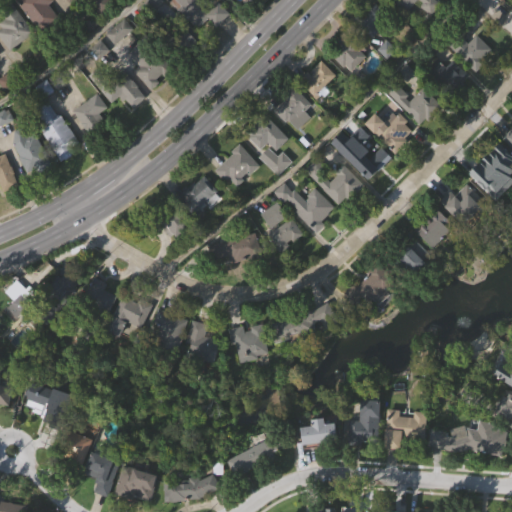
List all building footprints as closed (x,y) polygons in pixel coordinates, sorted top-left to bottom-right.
[(8,0),(33,32),(9,50),(0,39),(0,28),(1,28),(0,26),(0,22),(3,20),(0,15),(0,6),(8,0)] [(52,0),(47,5),(53,13),(36,26),(20,6),(21,5),(17,0),(52,0)] [(73,33),(84,24),(103,46),(115,35),(82,0),(56,0),(49,7),(73,33)] [(107,0),(112,5),(99,16),(85,0),(72,0),(68,3),(65,0),(107,0)] [(198,0),(197,1),(207,11),(216,2),(228,15),(216,27),(207,19),(196,30),(169,2),(171,0),(198,0)] [(249,15),(261,26),(285,0),(252,0),(258,6),(249,15)] [(435,0),(439,3),(439,5),(430,16),(414,3),(405,14),(390,2),(391,0),(435,0)] [(375,4),(382,11),(384,9),(393,17),(372,38),(359,25),(367,16),(365,14),(375,4)] [(405,19),(394,33),(408,45),(419,32),(434,44),(443,34),(406,4),(399,13),(405,19)] [(233,44),(219,30),(211,37),(205,30),(210,24),(194,8),(171,30),(200,60),(211,50),(219,58),(233,44)] [(56,31),(40,12),(26,24),(25,22),(16,29),(45,64),(62,50),(50,35),(56,31)] [(131,30),(113,45),(105,34),(123,18),(132,29),(131,30)] [(152,47),(168,32),(158,22),(142,36),(152,47)] [(472,31),(473,32),(464,40),(468,43),(476,35),(490,49),(481,58),(485,62),(475,72),(446,42),(465,23),(472,31)] [(169,35),(175,40),(185,29),(198,43),(180,62),(155,37),(163,28),(169,35)] [(353,29),(366,43),(363,46),(366,50),(362,54),(365,57),(351,71),(345,65),(342,68),(330,54),(337,47),(334,43),(341,37),(342,39),(353,29)] [(393,49),(379,35),(360,55),(375,69),(393,49)] [(7,59),(0,63),(11,81),(36,65),(19,38),(1,49),(7,59)] [(173,69),(164,78),(161,74),(156,79),(158,82),(150,90),(133,72),(138,67),(127,55),(143,39),(173,69)] [(115,74),(136,62),(129,50),(108,62),(115,74)] [(436,58),(445,67),(452,60),(467,75),(461,82),(464,84),(451,97),(424,71),(436,58)] [(321,61),(335,76),(324,86),(329,91),(323,97),(318,92),(313,97),(298,81),(298,80),(307,72),(308,73),(321,61)] [(462,66),(452,76),(476,102),(497,84),(480,65),(470,74),(462,66)] [(369,86),(348,66),(332,83),(353,103),(369,86)] [(96,69),(108,83),(122,71),(131,82),(132,81),(145,98),(132,109),(124,100),(123,101),(119,96),(110,103),(88,75),(96,69)] [(130,85),(141,97),(136,102),(154,120),(172,103),(143,72),(130,85)] [(405,98),(409,102),(423,88),(436,100),(415,121),(385,90),(394,81),(408,95),(405,98)] [(310,118),(297,131),(287,120),(285,123),(273,110),(284,100),(282,98),(292,86),(311,105),(304,112),(310,118)] [(448,98),(440,89),(429,100),(452,126),(472,108),(456,91),(448,98)] [(103,126),(89,136),(72,111),(97,94),(107,108),(96,116),(103,126)] [(60,115),(78,143),(71,147),(74,153),(59,162),(40,131),(46,128),(34,109),(47,101),(55,115),(60,115)] [(148,129),(131,104),(105,123),(113,134),(124,126),(134,139),(148,129)] [(392,113),(395,116),(398,113),(407,122),(404,124),(411,131),(404,139),(407,142),(395,154),(363,124),(374,113),(383,122),(392,113)] [(265,115),(280,130),(259,150),(247,137),(249,135),(245,132),(265,115)] [(391,125),(423,155),(441,137),(424,120),(414,131),(398,116),(391,125)] [(320,140),(299,118),(275,140),(288,154),(292,152),(299,160),(320,140)] [(102,144),(110,139),(100,125),(75,142),(90,162),(107,150),(102,144)] [(21,127),(26,137),(33,133),(46,157),(24,169),(11,143),(14,132),(21,127)] [(511,149),(501,138),(511,127),(511,149)] [(44,160),(63,192),(83,181),(54,131),(40,139),(50,157),(44,160)] [(0,156),(1,158),(15,152),(9,139),(0,143),(0,156)] [(396,184),(417,164),(408,154),(409,153),(398,141),(386,153),(378,144),(368,154),(396,184)] [(259,167),(249,176),(246,173),(241,178),(243,181),(236,187),(229,179),(225,182),(214,171),(232,154),(230,152),(238,144),(259,167)] [(270,150),(277,157),(281,152),(291,162),(277,176),(258,157),(268,147),(270,150)] [(492,151),(508,169),(496,180),(501,185),(489,197),(467,173),(492,151)] [(0,155),(4,154),(17,186),(2,192),(0,187),(0,155)] [(54,198),(35,157),(13,167),(32,208),(54,198)] [(384,178),(375,187),(364,177),(373,167),(363,157),(351,169),(344,162),(333,173),(371,211),(394,188),(384,178)] [(321,174),(330,183),(337,175),(335,173),(343,165),(364,186),(350,201),(345,197),(338,205),(304,170),(316,158),(326,169),(321,174)] [(497,232),(511,218),(511,211),(509,208),(511,204),(511,183),(504,174),(471,203),(497,232)] [(203,176),(217,192),(215,194),(219,198),(210,206),(205,202),(198,208),(201,211),(195,216),(178,198),(182,194),(181,193),(193,182),(195,184),(203,176)] [(239,217),(262,197),(244,176),(216,200),(228,213),(232,209),(239,217)] [(295,193),(285,182),(279,187),(271,178),(262,187),(280,207),(295,193)] [(480,208),(473,214),(469,210),(468,212),(471,215),(461,225),(444,208),(467,183),(482,197),(476,204),(480,208)] [(284,184),(291,192),(293,190),(305,201),(308,198),(306,196),(314,188),(333,207),(319,221),(324,225),(316,233),(294,212),(297,209),(287,199),(281,204),(273,193),(284,184)] [(0,210),(1,210),(5,222),(20,218),(10,185),(0,188),(0,210)] [(342,237),(366,215),(348,196),(331,212),(322,202),(315,208),(342,237)] [(170,202),(189,226),(175,237),(166,226),(153,236),(144,224),(154,216),(156,217),(162,212),(160,210),(170,202)] [(286,217),(270,229),(260,215),(275,203),(286,217)] [(221,222),(206,206),(184,225),(199,242),(221,222)] [(454,228),(432,248),(413,228),(435,208),(454,228)] [(337,238),(317,218),(306,230),(287,212),(277,222),(320,263),(328,255),(325,251),(337,238)] [(457,227),(452,222),(442,232),(464,255),(488,232),(471,214),(457,227)] [(303,235),(292,243),(290,240),(286,243),(289,247),(279,255),(266,236),(291,218),(303,235)] [(253,233),(260,255),(233,264),(232,261),(229,262),(227,256),(212,261),(207,247),(253,233)] [(417,261),(436,279),(457,256),(438,238),(417,261)] [(191,256),(177,241),(162,256),(175,270),(191,256)] [(280,285),(293,279),(290,273),(304,267),(296,251),(270,263),(280,285)] [(210,277),(215,295),(232,290),(233,295),(264,287),(258,264),(210,277)] [(393,282),(384,291),(388,296),(378,306),(372,299),(367,303),(361,297),(353,305),(343,295),(355,283),(357,285),(368,275),(366,274),(376,264),(393,282)] [(83,273),(73,284),(77,287),(59,308),(47,297),(52,291),(44,284),(54,272),(60,277),(62,274),(66,277),(75,266),(83,273)] [(419,304),(435,286),(416,268),(399,286),(419,304)] [(116,296),(106,314),(81,301),(93,277),(106,284),(103,289),(116,296)] [(123,294),(138,302),(139,299),(152,306),(139,328),(126,320),(117,335),(104,328),(123,294)] [(356,336),(368,325),(379,338),(398,321),(377,298),(364,311),(362,309),(345,324),(356,336)] [(52,329),(74,330),(74,307),(52,306),(52,329)] [(85,331),(112,344),(120,327),(107,321),(110,314),(96,308),(85,331)] [(157,309),(173,313),(173,315),(187,319),(176,357),(174,356),(173,360),(161,356),(162,352),(158,351),(160,342),(158,341),(159,337),(147,333),(151,320),(153,321),(157,309)] [(313,309),(320,321),(308,328),(309,332),(302,334),(303,337),(291,341),(290,338),(276,342),(270,324),(303,312),(304,314),(313,309)] [(219,340),(213,362),(197,358),(195,367),(183,363),(189,342),(185,341),(191,319),(207,324),(204,336),(219,340)] [(262,323),(268,352),(256,354),(257,359),(239,362),(235,343),(231,344),(227,328),(243,325),(244,331),(251,330),(250,326),(262,323)] [(30,338),(17,326),(6,338),(19,350),(30,338)] [(110,361),(124,367),(129,353),(145,359),(154,338),(123,326),(110,361)] [(191,349),(160,341),(152,372),(182,380),(191,349)] [(207,367),(210,356),(195,351),(189,371),(194,373),(192,382),(217,389),(222,371),(207,367)] [(271,384),(266,356),(247,359),(246,356),(231,359),(234,376),(239,375),(242,394),(262,390),(261,386),(271,384)] [(0,384),(9,385),(7,404),(0,403),(0,384)] [(509,391),(511,392),(511,417),(510,421),(494,411),(503,394),(506,396),(509,391)] [(379,403),(377,442),(361,442),(361,445),(347,444),(348,421),(358,422),(359,398),(378,399),(378,403),(379,403)] [(13,436),(15,410),(0,408),(0,435),(2,435),(13,436)] [(399,415),(413,416),(413,410),(426,411),(424,439),(400,437),(400,448),(383,447),(386,408),(399,409),(399,415)] [(323,415),(324,422),(334,421),(336,438),(321,440),(322,446),(302,448),(299,424),(311,423),(311,416),(323,415)] [(66,447),(70,423),(33,416),(29,440),(66,447)] [(494,424),(489,437),(505,443),(498,458),(464,444),(460,453),(437,444),(436,447),(425,443),(431,428),(454,437),(465,435),(469,426),(477,430),(481,419),(494,424)] [(497,446),(511,453),(511,423),(508,422),(497,446)] [(90,441),(79,470),(66,465),(69,458),(55,453),(65,429),(91,439),(90,441)] [(382,475),(383,431),(363,430),(362,451),(351,451),(350,474),(382,475)] [(239,475),(235,477),(226,460),(268,438),(277,455),(239,475)] [(429,444),(416,443),(416,445),(406,444),(406,441),(389,440),(387,479),(404,480),(404,469),(427,471),(429,444)] [(338,454),(328,455),(327,448),(314,450),(315,456),(303,457),(306,476),(340,472),(338,454)] [(112,481),(106,496),(93,491),(96,483),(93,482),(95,476),(83,472),(85,466),(84,466),(90,450),(118,463),(111,481),(112,481)] [(503,489),(509,458),(482,453),(480,461),(453,456),(452,463),(434,460),(431,475),(503,489)] [(89,492),(93,465),(69,462),(65,489),(89,492)] [(157,475),(149,501),(128,495),(127,498),(112,494),(122,464),(157,475)] [(229,490),(237,507),(280,488),(276,480),(281,477),(277,468),(229,490)] [(212,474),(219,487),(199,498),(188,499),(188,500),(163,501),(162,478),(173,478),(173,480),(188,480),(188,477),(198,476),(198,480),(212,474)] [(98,511),(115,511),(122,493),(94,482),(87,503),(100,508),(98,511)] [(158,511),(160,505),(125,496),(120,511),(158,511)] [(0,511),(0,499),(14,503),(26,505),(24,511),(0,511)]
